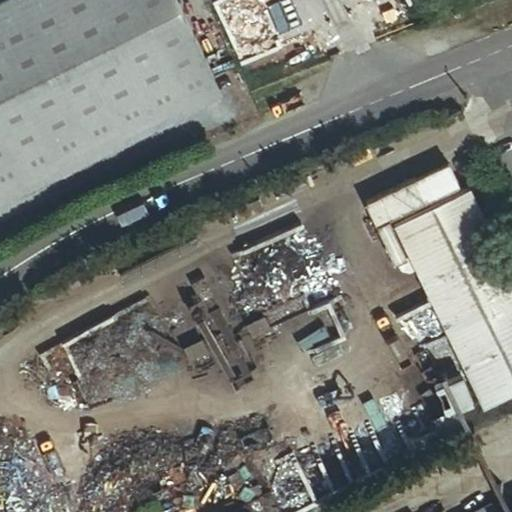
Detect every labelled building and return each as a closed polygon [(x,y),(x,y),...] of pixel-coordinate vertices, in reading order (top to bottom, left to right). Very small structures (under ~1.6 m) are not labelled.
[(182,0),(12,0),(0,6),(0,184),(220,76),(182,0)] [(454,164),(371,204),(382,227),(465,186),(454,164)] [(511,397),(511,262),(476,188),(398,226),(488,410),(511,397)] [(395,225),(383,231),(400,266),(412,260),(395,225)] [(498,511),(494,503),(474,511),(446,511),(445,509),(439,511),(498,511)]
